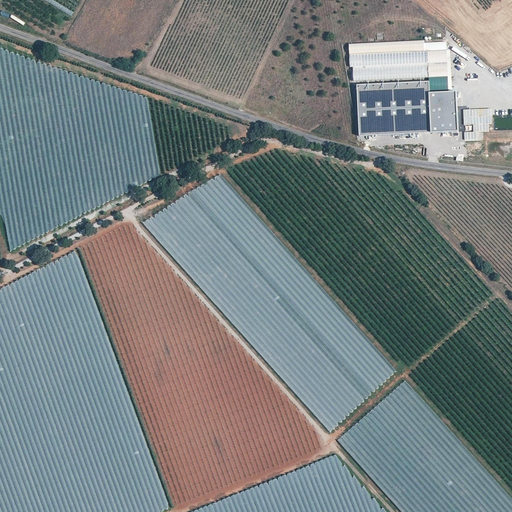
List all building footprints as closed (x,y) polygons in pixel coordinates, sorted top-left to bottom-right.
[(349,55),(446,49),(446,42),(424,43),(424,40),(349,44),(349,55)] [(446,49),(349,55),(350,67),(352,67),(428,63),(447,62),(446,49)] [(447,62),(428,63),(429,78),(448,77),(447,62)] [(353,81),(429,78),(428,63),(352,67),(353,81)] [(432,82),(359,86),(362,139),(463,134),(460,94),(433,96),(432,82)] [(491,109),(463,110),(464,124),(473,123),(473,132),(488,131),(488,124),(491,124),(491,109)] [(78,256),(0,289),(0,299),(1,301),(2,303),(15,297),(18,300),(22,298),(65,294),(73,301),(75,318),(79,321),(90,320),(90,316),(91,319),(93,317),(95,323),(95,317),(97,319),(96,314),(106,321),(78,256)] [(301,470),(294,472),(305,473),(308,477),(315,477),(317,480),(318,482),(321,486),(323,484),(327,489),(330,487),(332,490),(334,489),(335,489),(341,487),(345,493),(346,488),(347,486),(353,484),(348,484),(348,480),(347,477),(349,476),(346,468),(345,465),(343,465),(336,455),(313,463),(309,466),(307,466),(301,470)] [(159,511),(169,510),(164,492),(148,497),(149,501),(144,503),(145,507),(140,508),(140,511),(159,511)]
